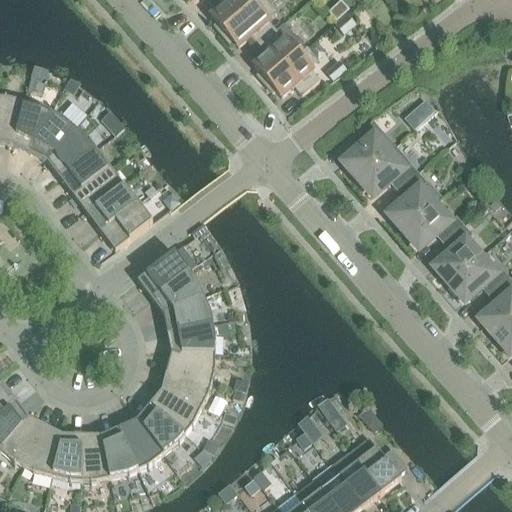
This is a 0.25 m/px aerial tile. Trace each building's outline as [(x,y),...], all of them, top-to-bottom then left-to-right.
[(215,29),(222,38),(263,2),(262,0),(215,0),(223,9),(211,20),(217,27),(215,29)] [(251,40),(259,49),(277,34),(274,30),(269,24),(270,24),(267,20),(274,14),(263,2),(222,38),(229,46),(232,44),(238,51),(251,40)] [(341,5),(327,16),(335,25),(349,14),(341,5)] [(348,19),(339,27),(345,34),(354,26),(348,19)] [(280,24),(274,30),(277,34),(283,28),(280,24)] [(258,79),(265,88),(306,52),(284,27),(283,28),(277,34),(259,49),(267,59),(254,69),(261,77),(258,79)] [(307,51),(306,52),(265,88),(273,96),(276,94),(282,101),(294,90),(302,99),(321,83),(313,74),(310,70),(317,63),(307,51)] [(333,73),(324,80),(331,89),(340,82),(333,73)] [(74,98),(79,89),(80,87),(70,82),(69,84),(64,92),(74,98)] [(5,102),(0,101),(0,148),(14,149),(25,106),(7,102),(7,101),(5,101),(5,102)] [(42,111),(25,106),(14,149),(31,158),(52,116),(44,111),(44,110),(43,110),(42,111)] [(61,120),(52,116),(31,158),(48,166),(76,133),(62,121),(63,120),(62,119),(61,120)] [(439,117),(429,126),(434,132),(444,123),(439,117)] [(124,132),(117,124),(108,132),(116,140),(124,132)] [(360,152),(344,166),(359,183),(396,151),(373,124),(352,143),(360,152)] [(90,145),(76,133),(48,166),(60,182),(98,154),(91,146),(92,145),(91,144),(90,145)] [(390,186),(398,195),(419,177),(396,151),(359,183),(374,200),(390,186)] [(104,162),(98,154),(60,182),(74,201),(111,172),(104,163),(105,162),(105,161),(104,162)] [(153,169),(149,172),(152,177),(158,173),(154,168),(153,169)] [(118,181),(111,172),(74,201),(87,219),(125,190),(119,182),(120,181),(119,180),(118,181)] [(404,236),(435,209),(443,202),(429,185),(427,186),(419,177),(398,195),(406,204),(389,218),(404,236)] [(131,199),(125,190),(87,219),(101,237),(139,208),(132,200),(133,199),(132,198),(131,199)] [(173,197),(167,202),(174,212),(181,207),(173,197)] [(496,202),(488,210),(494,217),(502,209),(496,202)] [(153,228),(139,208),(101,237),(116,256),(153,228)] [(436,239),(444,248),(465,229),(457,220),(450,226),(435,209),(404,236),(419,253),(436,239)] [(435,271),(450,288),(481,261),(466,245),(473,239),(465,229),(444,248),(451,257),(435,271)] [(175,257),(138,285),(152,304),(190,276),(196,271),(182,252),(175,257)] [(481,291),(489,300),(510,282),(502,272),(496,278),(481,261),(450,288),(465,305),(481,291)] [(152,304),(164,320),(204,302),(197,285),(198,284),(197,283),(196,284),(190,276),(152,304)] [(496,341),(511,326),(511,283),(510,282),(489,300),(497,309),(481,323),(496,341)] [(164,320),(168,338),(214,329),(212,319),(213,319),(213,318),(212,318),(204,302),(164,320)] [(511,326),(496,341),(511,358),(511,356),(511,326)] [(168,338),(172,357),(216,358),(216,340),(217,340),(217,338),(216,339),(214,329),(168,338)] [(172,357),(167,376),(212,388),(215,378),(216,378),(216,377),(215,377),(216,358),(172,357)] [(167,376),(162,395),(201,415),(210,398),(211,399),(211,397),(210,397),(212,388),(167,376)] [(236,384),(234,393),(235,393),(246,396),(249,386),(236,384)] [(0,389),(0,419),(17,406),(3,387),(0,389)] [(235,393),(233,403),(243,406),(246,396),(235,393)] [(162,395),(150,409),(186,439),(192,432),(193,433),(194,432),(193,431),(201,415),(162,395)] [(0,454),(1,455),(29,422),(17,406),(0,419),(0,454)] [(150,409),(137,424),(164,459),(179,448),(179,449),(180,448),(179,447),(186,439),(150,409)] [(383,428),(368,411),(367,412),(359,419),(374,436),(382,429),(383,428)] [(226,416),(223,424),(234,429),(237,420),(226,416)] [(337,419),(327,426),(334,436),(345,428),(337,419)] [(307,420),(298,428),(305,437),(314,430),(307,420)] [(16,468),(25,472),(46,431),(29,422),(1,455),(15,467),(14,468),(15,469),(16,468)] [(137,424),(119,432),(139,475),(148,471),(148,472),(149,472),(149,471),(164,459),(137,424)] [(35,477),(52,482),(63,439),(46,431),(25,472),(34,477),(33,478),(34,478),(35,477)] [(119,432),(102,440),(111,483),(129,480),(129,481),(130,480),(130,479),(139,475),(119,432)] [(305,437),(297,444),(305,454),(313,447),(305,437)] [(72,486),(82,487),(83,440),(63,439),(52,482),(70,486),(70,488),(72,488),(72,486)] [(83,440),(82,487),(91,487),(91,488),(92,488),(93,487),(111,483),(102,440),(83,440)] [(208,442),(203,453),(215,459),(220,448),(208,442)] [(350,457),(357,466),(383,500),(402,485),(398,480),(408,473),(393,453),(383,460),(369,442),(350,457)] [(203,454),(194,462),(202,471),(211,463),(203,454)] [(350,457),(332,471),(339,480),(363,511),(366,511),(383,500),(357,466),(350,457)] [(332,471),(314,484),(321,494),(334,511),(363,511),(339,480),(332,471)] [(262,474),(254,480),(260,487),(265,484),(265,478),(262,474)] [(243,491),(250,499),(259,492),(252,484),(243,491)] [(314,484),(296,498),(303,508),(306,511),(334,511),(321,494),(314,484)] [(229,489),(217,499),(225,508),(237,499),(229,489)]
